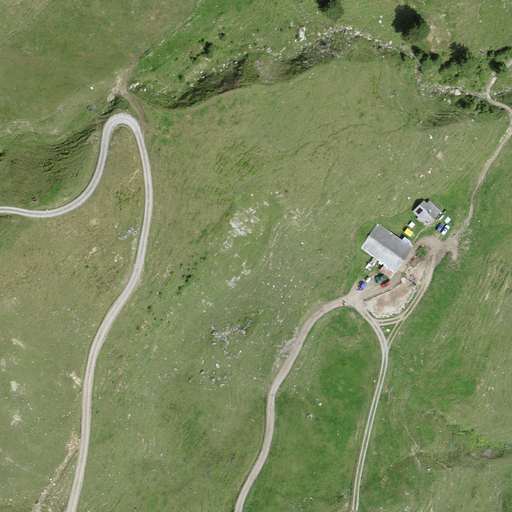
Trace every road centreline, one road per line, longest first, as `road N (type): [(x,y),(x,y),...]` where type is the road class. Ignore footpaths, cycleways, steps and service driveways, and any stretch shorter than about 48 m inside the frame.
road 1 (track): [(70,511),(100,365),(120,320),(154,279),(170,200),(161,144),(151,122),(136,118),(126,129),(114,198),(85,220),(0,219)]
road 2 (track): [(354,511),(385,348),(371,319),(346,302),(315,317),(272,390),(267,438),(237,511)]
